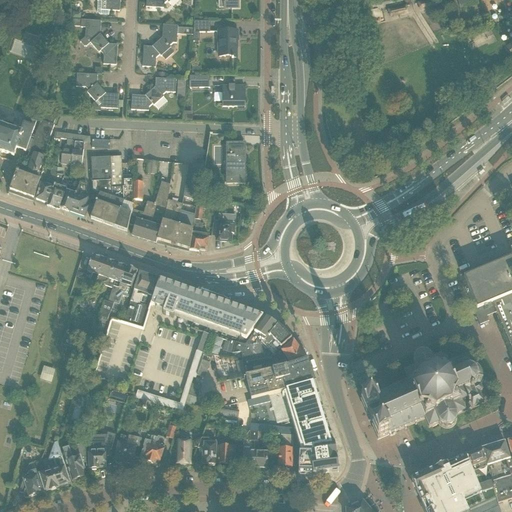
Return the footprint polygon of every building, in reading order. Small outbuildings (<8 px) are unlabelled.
[(99,0),(97,2),(97,13),(98,15),(108,16),(109,11),(119,12),(120,0),(99,0)] [(146,0),(146,8),(163,9),(164,5),(167,2),(169,4),(172,0),(146,0)] [(219,0),(220,7),(223,7),(223,8),(239,8),(239,0),(219,0)] [(443,6),(447,6),(445,0),(435,0),(421,3),(421,1),(417,2),(419,12),(423,11),(423,10),(443,6)] [(407,5),(402,6),(402,8),(392,10),(391,8),(387,9),(389,18),(394,17),(393,17),(404,15),(409,14),(407,5)] [(48,24),(47,24),(49,19),(40,16),(41,14),(26,9),(24,17),(30,19),(25,34),(43,40),(48,24)] [(85,38),(80,42),(84,47),(86,48),(90,44),(99,53),(100,52),(104,55),(103,65),(116,66),(117,45),(109,45),(100,35),(101,22),(81,20),(81,21),(81,26),(80,28),(85,28),(85,38)] [(193,32),(210,33),(211,22),(194,21),(193,32)] [(174,53),(170,49),(171,49),(169,47),(173,44),(177,44),(178,26),(163,25),(162,39),(152,47),(143,47),(142,67),(155,68),(156,59),(159,56),(161,57),(165,61),(174,53)] [(237,31),(218,31),(218,57),(232,57),(232,59),(233,59),(233,58),(237,58),(236,48),(235,47),(235,40),(237,40),(237,31)] [(100,112),(100,109),(118,110),(119,95),(105,94),(97,84),(97,75),(77,74),(76,87),(85,88),(88,92),(87,93),(96,103),(91,107),(95,112),(100,112)] [(209,77),(189,77),(189,89),(210,89),(209,77)] [(132,96),(131,110),(149,112),(149,108),(152,105),(154,106),(155,106),(159,110),(167,104),(163,99),(164,98),(162,96),(166,93),(175,94),(176,80),(155,79),(155,88),(145,96),(132,96)] [(244,86),(222,86),(222,108),(244,108),(244,86)] [(183,112),(183,121),(192,122),(193,113),(183,112)] [(35,136),(29,153),(24,168),(18,166),(9,191),(34,200),(43,174),(39,173),(50,137),(54,126),(53,125),(56,118),(43,113),(35,136)] [(0,151),(14,156),(17,148),(29,153),(35,136),(31,135),(35,121),(26,118),(21,132),(11,129),(13,124),(6,122),(4,126),(0,124),(0,151)] [(66,148),(63,148),(61,164),(71,166),(74,142),(67,141),(66,148)] [(92,141),(92,149),(109,149),(110,142),(92,141)] [(84,143),(74,142),(71,166),(82,167),(84,143)] [(228,177),(228,183),(243,183),(243,177),(243,146),(228,146),(228,177)] [(122,181),(122,176),(121,157),(91,158),(92,169),(110,168),(112,198),(102,224),(114,228),(124,202),(122,181)] [(157,162),(148,161),(146,174),(156,175),(157,162)] [(189,165),(183,196),(198,199),(200,199),(205,165),(189,165)] [(41,184),(39,191),(36,200),(48,204),(53,190),(54,190),(56,183),(57,175),(58,169),(52,167),(47,186),(41,184)] [(110,168),(92,169),(93,192),(95,193),(93,198),(93,205),(96,206),(90,220),(102,224),(112,198),(110,168)] [(48,204),(47,207),(59,211),(60,209),(65,195),(68,185),(62,183),(64,176),(62,176),(63,170),(58,169),(56,183),(54,190),(53,190),(48,204)] [(122,176),(122,181),(124,202),(114,228),(127,232),(129,225),(132,212),(132,210),(132,180),(132,176),(122,176)] [(68,185),(65,195),(60,209),(70,212),(80,184),(75,183),(69,182),(68,185)] [(142,183),(133,182),(134,200),(142,201),(142,183)] [(132,212),(129,225),(135,227),(131,237),(142,240),(152,243),(156,244),(157,241),(164,216),(166,216),(167,202),(170,185),(161,183),(155,205),(147,202),(144,214),(132,210),(132,212)] [(85,185),(80,184),(70,212),(85,217),(87,209),(87,208),(85,207),(87,201),(87,199),(86,186),(85,185)] [(164,216),(157,241),(176,247),(180,232),(174,231),(175,228),(178,228),(180,221),(177,221),(180,211),(182,207),(167,202),(166,216),(164,216)] [(197,206),(189,251),(198,252),(199,251),(206,252),(208,236),(201,235),(203,225),(200,224),(200,221),(201,221),(203,207),(197,206)] [(175,228),(174,231),(180,232),(176,247),(189,251),(195,216),(180,211),(177,221),(180,221),(178,228),(175,228)] [(235,223),(223,222),(224,219),(218,219),(216,241),(220,241),(221,242),(226,242),(227,242),(231,242),(231,234),(234,234),(235,223)] [(94,287),(104,260),(92,256),(87,272),(93,274),(89,285),(94,287)] [(511,257),(464,278),(476,308),(473,309),(478,320),(487,316),(496,312),(503,328),(509,344),(511,348),(511,350),(511,257)] [(104,260),(94,287),(100,289),(101,285),(107,287),(115,264),(104,260)] [(112,289),(107,303),(104,302),(98,317),(100,318),(96,329),(107,333),(112,319),(108,318),(114,303),(126,268),(115,264),(107,287),(112,289)] [(126,268),(114,303),(118,305),(122,295),(128,298),(137,272),(126,268)] [(139,273),(136,282),(124,323),(143,330),(149,311),(150,308),(144,306),(148,296),(153,298),(159,280),(139,273)] [(247,311),(238,308),(232,306),(224,303),(218,301),(209,298),(204,296),(195,293),(189,290),(180,287),(175,285),(173,285),(166,282),(160,280),(159,280),(153,298),(150,306),(156,307),(164,310),(164,311),(163,313),(163,315),(173,319),(174,317),(175,314),(240,337),(246,340),(263,317),(253,313),(247,311)] [(487,316),(478,320),(480,325),(489,321),(487,316)] [(278,325),(265,317),(246,345),(264,341),(278,325)] [(264,341),(246,345),(243,345),(230,341),(227,353),(232,354),(235,354),(241,352),(243,361),(251,362),(271,359),(271,357),(291,339),(278,325),(264,341)] [(218,355),(225,339),(216,336),(210,352),(218,355)] [(251,362),(243,361),(245,377),(283,368),(291,366),(307,360),(293,341),(281,352),(271,359),(251,362)] [(407,381),(387,390),(378,394),(378,393),(371,395),(372,397),(361,402),(366,414),(368,414),(374,427),(372,427),(377,440),(389,435),(389,436),(396,434),(395,432),(424,419),(428,428),(438,424),(439,425),(440,426),(440,427),(441,427),(442,428),(443,428),(444,429),(446,429),(447,429),(448,429),(449,429),(450,429),(451,428),(452,428),(453,427),(454,426),(455,425),(455,424),(456,423),(456,421),(457,420),(457,419),(456,418),(456,417),(456,416),(465,412),(465,410),(466,409),(467,408),(468,409),(462,395),(480,387),(480,385),(480,384),(481,383),(481,382),(482,381),(482,380),(482,379),(482,377),(482,375),(482,374),(482,373),(481,372),(481,371),(480,370),(479,369),(478,367),(477,366),(475,365),(474,364),(473,364),(471,363),(470,363),(467,356),(446,364),(447,364),(447,363),(447,362),(447,361),(447,360),(447,359),(446,358),(445,357),(444,357),(443,357),(442,357),(441,357),(441,356),(431,360),(430,359),(430,358),(429,357),(428,356),(427,356),(425,355),(424,355),(422,355),(420,355),(418,355),(417,356),(416,357),(415,358),(414,359),(414,360),(413,361),(413,362),(413,364),(413,366),(413,368),(403,372),(407,381)] [(197,376),(196,376),(204,379),(209,363),(201,360),(201,361),(200,365),(199,368),(198,372),(197,376)] [(291,366),(283,368),(245,377),(251,400),(261,398),(268,396),(289,391),(312,385),(316,384),(307,360),(291,366)] [(53,383),(57,369),(45,366),(41,380),(53,383)] [(188,395),(196,398),(199,390),(196,390),(197,386),(191,384),(191,387),(189,391),(188,395)] [(289,391),(268,397),(270,402),(277,424),(281,423),(282,426),(290,423),(289,421),(291,420),(299,448),(298,475),(313,475),(313,476),(338,472),(334,443),(334,444),(316,384),(312,385),(289,391)] [(482,391),(480,387),(462,395),(468,409),(471,408),(472,409),(484,403),(479,392),(482,391)] [(117,395),(114,402),(126,406),(128,398),(117,395)] [(251,400),(247,401),(249,407),(270,402),(268,397),(268,396),(261,398),(251,400)] [(137,408),(152,412),(154,405),(139,401),(137,408)] [(183,412),(184,408),(179,406),(179,404),(177,403),(175,410),(183,412)] [(219,419),(238,422),(239,413),(217,410),(210,411),(208,417),(219,419)] [(219,419),(219,429),(231,429),(231,433),(236,433),(236,429),(237,429),(238,422),(219,419)] [(250,424),(250,432),(253,432),(257,433),(258,433),(280,435),(291,436),(291,429),(250,424)] [(166,438),(173,440),(176,429),(169,427),(166,438)] [(121,436),(119,444),(115,462),(116,463),(117,464),(121,465),(122,464),(124,464),(124,463),(132,465),(135,449),(141,450),(143,441),(144,441),(147,430),(139,428),(137,436),(127,434),(126,437),(121,436)] [(244,439),(243,456),(243,468),(249,468),(267,469),(267,453),(254,452),(254,440),(257,440),(257,433),(253,432),(252,433),(249,432),(244,439)] [(90,442),(89,452),(90,469),(91,469),(92,471),(96,471),(96,469),(98,469),(98,468),(105,468),(105,457),(110,457),(110,450),(111,450),(115,436),(108,433),(107,436),(105,441),(90,442)] [(152,437),(147,435),(140,460),(154,464),(155,461),(160,463),(166,440),(157,437),(155,446),(149,444),(152,437)] [(279,449),(278,468),(292,468),(292,454),(292,449),(292,445),(293,437),(287,436),(280,436),(280,449),(279,449)] [(226,465),(231,465),(231,455),(235,455),(236,439),(218,438),(218,447),(218,467),(226,467),(226,465)] [(207,465),(208,465),(208,467),(214,467),(214,466),(215,466),(216,442),(209,441),(209,439),(201,439),(197,449),(203,449),(202,465),(207,465)] [(69,484),(64,467),(65,467),(56,442),(53,443),(47,459),(48,462),(54,460),(55,466),(50,468),(51,471),(57,488),(69,484)] [(83,470),(84,470),(81,463),(86,461),(86,464),(87,464),(86,442),(85,442),(85,444),(69,449),(69,448),(62,450),(73,481),(77,480),(77,481),(78,481),(79,481),(80,482),(80,481),(81,481),(82,481),(82,480),(83,480),(83,479),(83,478),(84,478),(83,474),(84,473),(83,470)] [(190,465),(191,442),(177,442),(176,464),(190,465)] [(511,458),(510,459),(504,442),(481,449),(493,489),(498,504),(511,499),(511,458)] [(25,446),(23,453),(32,456),(34,448),(25,446)] [(481,449),(466,456),(473,474),(472,475),(474,479),(479,494),(493,489),(481,449)] [(425,474),(411,481),(413,485),(412,486),(414,489),(416,492),(416,493),(417,493),(417,495),(421,503),(424,502),(428,511),(427,511),(500,511),(498,504),(493,489),(479,494),(474,479),(472,475),(473,474),(466,456),(453,461),(454,464),(447,467),(446,464),(432,471),(433,471),(426,474),(425,474)] [(42,463),(36,465),(45,492),(49,490),(49,491),(58,489),(57,488),(51,471),(45,473),(42,463)] [(30,478),(25,480),(24,482),(22,481),(19,493),(24,494),(23,494),(23,495),(23,496),(24,496),(24,497),(25,498),(26,499),(27,499),(28,498),(42,494),(32,464),(29,465),(27,469),(30,478)] [(346,511),(370,511),(362,502),(346,510),(346,511)]
